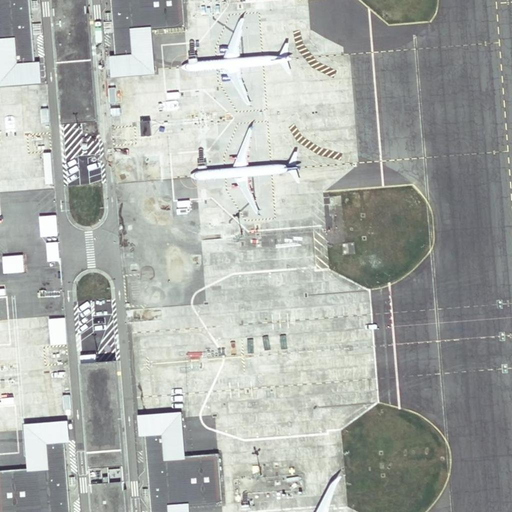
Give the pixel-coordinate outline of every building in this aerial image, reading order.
[(0,0),(0,87),(43,84),(41,63),(36,63),(30,0),(0,0)] [(186,27),(183,0),(110,0),(115,57),(109,57),(111,79),(157,75),(156,65),(153,30),(183,28),(186,27)] [(89,5),(54,8),(54,17),(89,14),(89,5)] [(98,122),(89,14),(54,17),(63,125),(98,122)] [(237,270),(141,276),(152,400),(249,391),(237,270)] [(126,481),(117,361),(82,363),(91,484),(126,481)] [(180,412),(180,408),(135,412),(136,434),(143,433),(164,432),(166,456),(184,454),(180,412)] [(69,419),(24,423),(24,426),(28,469),(45,467),(43,443),(65,441),(71,441),(69,419)] [(220,501),(216,451),(213,452),(184,454),(166,456),(164,432),(143,433),(148,511),(166,511),(166,506),(188,504),(218,502),(220,501)] [(28,469),(0,470),(0,511),(70,511),(65,441),(43,443),(45,467),(28,469)] [(126,481),(91,484),(92,493),(127,490),(126,481)] [(128,511),(127,490),(92,493),(93,511),(128,511)]
